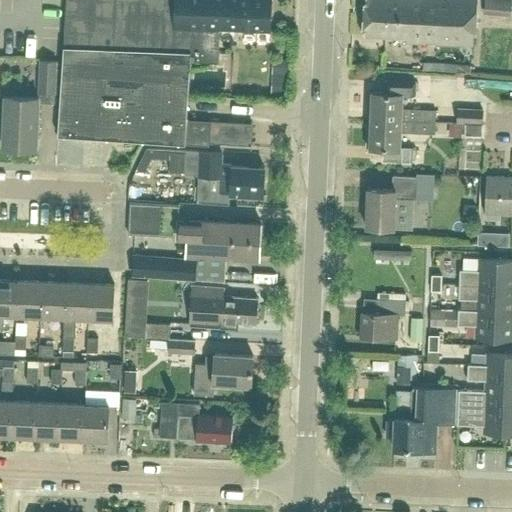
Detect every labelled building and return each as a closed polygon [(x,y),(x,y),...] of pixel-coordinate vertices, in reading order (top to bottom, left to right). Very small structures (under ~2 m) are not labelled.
[(65,0),(65,10),(63,49),(58,136),(209,145),(209,143),(210,133),(208,133),(208,135),(209,135),(209,144),(186,143),(191,61),(217,62),(218,36),(204,35),(205,9),(224,10),(224,0),(65,0)] [(271,0),(224,0),(224,10),(205,9),(204,35),(218,36),(219,27),(270,29),(271,0)] [(365,0),(364,35),(406,37),(406,36),(421,36),(421,44),(475,47),(477,0),(365,0)] [(484,0),(484,12),(511,13),(511,0),(484,0)] [(40,61),(39,93),(55,93),(56,61),(40,61)] [(231,70),(204,70),(204,90),(230,90),(231,70)] [(372,91),(371,119),(435,122),(435,108),(402,107),(403,93),(415,94),(416,81),(387,79),(387,92),(372,91)] [(5,96),(3,148),(37,150),(39,98),(5,96)] [(206,113),(224,112),(224,101),(205,103),(206,113)] [(457,122),(482,123),(482,109),(457,108),(457,122)] [(434,132),(435,122),(371,119),(370,146),(384,147),(384,160),(412,161),(413,148),(401,147),(401,130),(434,132)] [(244,122),(211,120),(210,133),(209,143),(243,145),(244,122)] [(255,123),(256,144),(269,144),(268,122),(255,123)] [(482,125),(464,124),(464,136),(482,136),(482,125)] [(219,192),(230,193),(263,195),(264,167),(221,164),(222,153),(199,152),(198,176),(220,177),(219,192)] [(511,214),(511,175),(486,174),(485,214),(511,214)] [(366,227),(394,228),(395,198),(416,199),(417,176),(393,175),(392,189),(368,188),(366,227)] [(242,243),(260,244),(261,223),(188,219),(179,218),(179,204),(130,201),(128,234),(187,236),(242,237),(242,243)] [(259,257),(260,244),(242,243),(242,237),(187,236),(186,253),(259,257)] [(133,274),(194,279),(196,259),(135,255),(133,274)] [(459,283),(511,285),(511,259),(480,258),(479,270),(459,269),(459,283)] [(198,259),(198,276),(223,276),(223,259),(198,259)] [(431,274),(431,283),(441,283),(441,275),(431,274)] [(0,313),(5,314),(17,315),(18,279),(0,278),(0,313)] [(18,279),(17,315),(40,316),(42,280),(18,279)] [(40,316),(64,317),(66,281),(42,280),(40,316)] [(64,317),(63,355),(75,355),(75,350),(73,350),(73,336),(75,336),(76,317),(88,318),(90,283),(66,281),(64,317)] [(90,283),(88,318),(113,319),(114,284),(90,283)] [(441,292),(441,283),(431,283),(431,292),(441,292)] [(477,310),(511,311),(511,285),(459,283),(458,298),(478,299),(477,309),(477,310)] [(189,325),(237,328),(238,321),(256,322),(257,298),(233,296),(234,295),(223,294),(223,287),(192,285),(189,325)] [(407,296),(407,288),(383,287),(383,296),(407,296)] [(361,336),(397,338),(398,313),(405,314),(405,300),(381,299),(381,312),(362,311),(361,336)] [(477,309),(458,309),(457,324),(477,325),(476,337),(511,338),(511,330),(511,311),(477,310),(477,309)] [(437,315),(437,326),(456,325),(455,314),(437,315)] [(147,322),(146,336),(169,337),(170,324),(147,322)] [(15,347),(15,353),(25,353),(26,333),(15,333),(15,347)] [(429,334),(428,342),(438,343),(439,335),(429,334)] [(87,336),(87,350),(98,350),(98,336),(87,336)] [(195,339),(169,338),(168,352),(194,353),(195,339)] [(438,351),(438,343),(428,342),(428,350),(438,351)] [(39,353),(53,354),(54,344),(39,343),(39,353)] [(213,382),(251,384),(253,355),(214,352),(213,382)] [(406,354),(408,366),(423,365),(422,352),(406,354)] [(467,379),(487,380),(487,379),(511,380),(511,353),(488,352),(487,364),(467,364),(467,379)] [(4,358),(3,392),(13,392),(14,358),(4,358)] [(62,360),(42,360),(42,376),(52,376),(51,381),(61,381),(62,360)] [(78,368),(75,368),(75,382),(85,382),(86,361),(79,361),(78,368)] [(211,382),(212,364),(194,363),(193,381),(211,382)] [(38,381),(38,367),(28,366),(27,381),(38,381)] [(112,370),(100,369),(100,383),(111,384),(112,370)] [(127,370),(126,385),(137,385),(137,370),(127,370)] [(458,389),(458,404),(511,406),(511,380),(487,379),(487,380),(486,390),(458,389)] [(386,435),(394,436),(393,448),(435,450),(437,421),(453,422),(454,388),(413,386),(411,418),(394,417),(394,420),(387,420),(386,435)] [(137,397),(123,396),(122,417),(136,417),(137,397)] [(0,399),(0,435),(11,436),(13,400),(0,399)] [(13,400),(11,436),(35,437),(37,401),(13,400)] [(37,401),(35,437),(59,438),(61,402),(37,401)] [(61,402),(59,438),(83,439),(85,403),(61,402)] [(85,403),(83,439),(108,440),(109,404),(85,403)] [(511,432),(511,406),(458,404),(457,424),(485,425),(484,432),(511,432)] [(177,437),(196,438),(196,439),(230,442),(232,415),(198,413),(197,414),(179,413),(177,437)]
